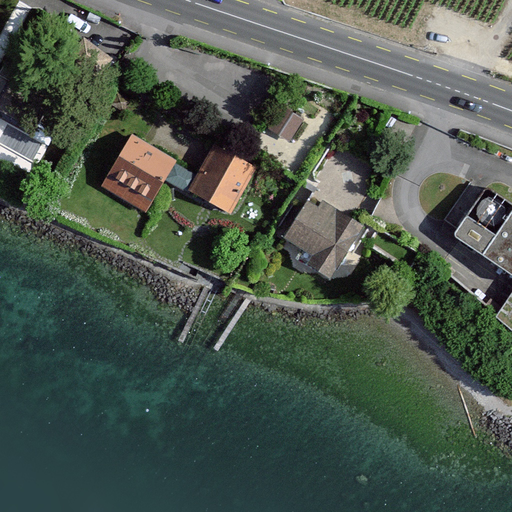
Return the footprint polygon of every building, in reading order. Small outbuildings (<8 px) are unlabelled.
[(81,34),(63,59),(91,77),(108,56),(81,34)] [(27,80),(4,63),(0,70),(0,74),(8,81),(0,94),(0,110),(30,128),(39,107),(27,80)] [(284,108),(270,130),(292,144),(306,122),(284,108)] [(401,136),(368,119),(352,149),(385,166),(401,136)] [(166,175),(179,183),(187,169),(134,139),(106,187),(146,210),(166,175)] [(187,169),(179,183),(228,211),(252,169),(215,148),(199,176),(187,169)] [(511,206),(483,187),(452,234),(511,273),(511,206)] [(323,213),(309,204),(289,239),(307,250),(301,260),(334,279),(365,227),(328,205),(323,213)] [(511,307),(502,325),(511,334),(511,307)]
